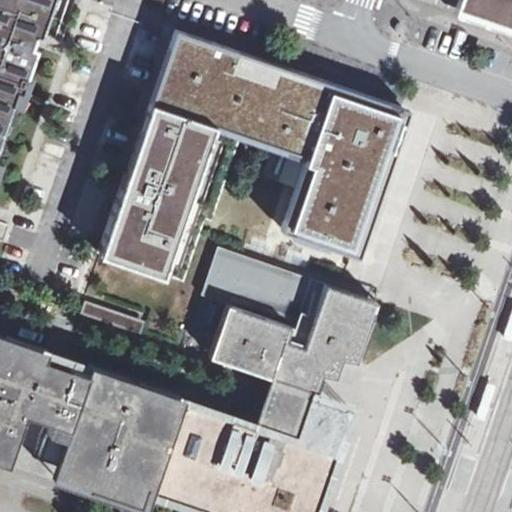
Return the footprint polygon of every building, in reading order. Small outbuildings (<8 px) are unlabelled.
[(0,0),(0,136),(45,0),(0,0)] [(511,0),(456,0),(456,1),(511,20),(511,0)] [(150,101),(241,132),(305,154),(280,228),(352,252),(402,106),(175,28),(150,101)] [(241,132),(150,101),(98,250),(183,279),(204,217),(211,220),(241,132)] [(231,303),(306,329),(322,281),(217,245),(200,293),(231,303)] [(355,357),(375,299),(322,281),(306,329),(231,303),(214,350),(269,370),(255,412),(110,390),(113,380),(43,354),(44,350),(4,335),(2,340),(0,339),(0,434),(13,438),(23,410),(49,419),(39,448),(105,471),(104,476),(144,490),(146,485),(158,489),(157,494),(199,509),(200,504),(211,508),(210,511),(311,511),(314,503),(320,504),(343,436),(338,434),(301,421),(307,402),(313,385),(318,370),(333,371),(339,355),(355,357)] [(511,335),(511,309),(502,338),(510,341),(511,335)] [(307,402),(301,421),(338,434),(344,417),(350,398),(313,385),(307,402)] [(495,389),(487,386),(477,417),(485,420),(495,389)] [(0,452),(7,455),(13,438),(0,434),(0,452)] [(105,471),(56,454),(50,471),(139,502),(144,490),(104,476),(105,471)]
